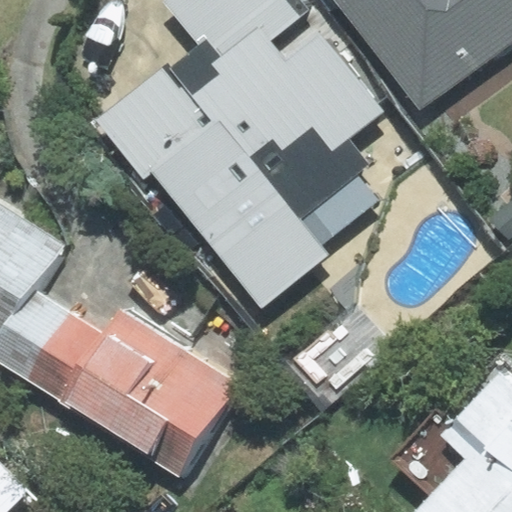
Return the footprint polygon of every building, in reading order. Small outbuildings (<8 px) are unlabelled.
[(339,248),(315,219),(381,163),(360,138),(396,108),(332,31),(298,59),(281,39),(321,5),(317,0),(181,0),(147,30),(173,61),(109,115),(160,176),(169,168),(279,299),(339,248)] [(511,0),(351,0),(435,110),(511,51),(511,0)] [(0,198),(0,324),(16,335),(19,330),(46,287),(49,281),(73,244),(0,198)] [(511,236),(511,204),(496,218),(511,236)] [(199,474),(251,390),(128,313),(117,331),(46,287),(19,330),(16,335),(5,353),(199,474)] [(511,511),(511,374),(461,433),(484,453),(432,511),(511,511)]
